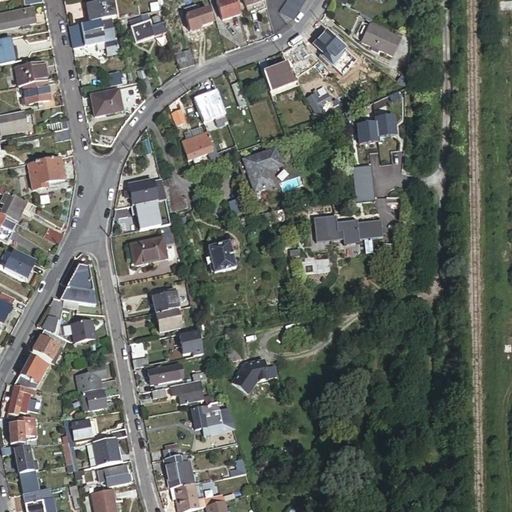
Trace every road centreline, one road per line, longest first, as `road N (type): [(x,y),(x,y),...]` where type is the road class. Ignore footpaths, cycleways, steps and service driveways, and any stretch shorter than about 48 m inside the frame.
road 1 (track): [(440,0),(446,113),(426,431),(438,480)]
road 2 (residential): [(152,511),(91,198)]
road 3 (residential): [(91,198),(126,131),(171,91),(272,49),(317,0)]
road 4 (residential): [(91,198),(55,0)]
road 5 (residential): [(0,377),(91,198)]
road 6 (track): [(279,373),(349,318),(434,292)]
